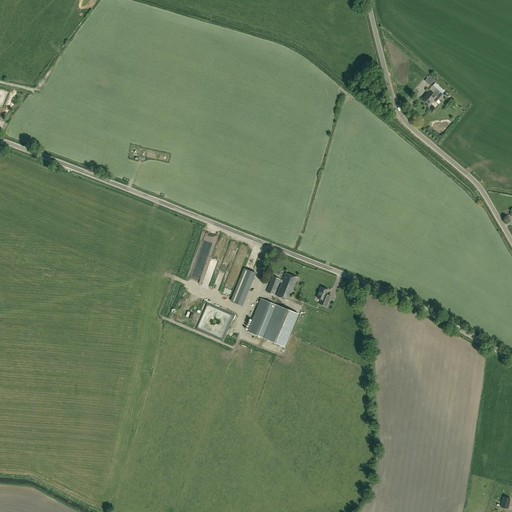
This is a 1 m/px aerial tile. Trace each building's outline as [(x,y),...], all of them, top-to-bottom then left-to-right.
[(430,85),(435,80),(431,77),(429,75),(425,81),(430,85)] [(439,99),(445,91),(435,83),(429,90),(430,91),(422,99),(429,105),(437,97),(439,99)] [(244,269),(231,302),(242,306),(255,273),(244,269)] [(289,301),(298,278),(286,273),(283,280),(273,277),(267,292),(273,295),(279,282),(282,283),(277,296),(289,301)] [(327,307),(332,296),(328,294),(329,290),(321,287),(316,298),(321,299),(319,304),(327,307)] [(261,299),(247,332),(267,340),(285,347),(299,314),(280,306),(261,299)] [(218,308),(212,325),(228,331),(234,314),(218,308)] [(510,499),(503,497),(501,508),(508,509),(510,499)]
